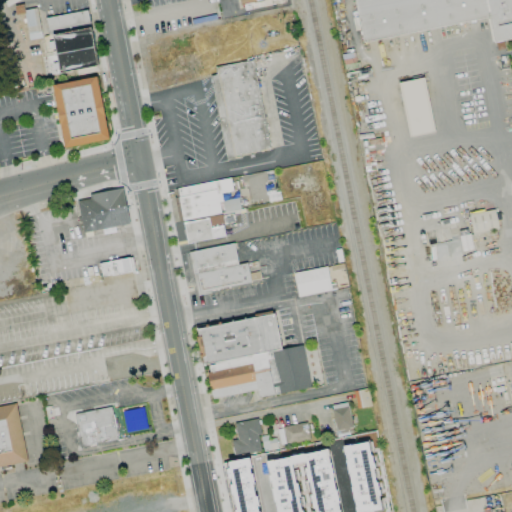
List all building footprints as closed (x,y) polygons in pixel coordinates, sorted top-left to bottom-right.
[(289,0),(290,2),(243,13),(240,0),(289,0)] [(511,0),(355,0),(362,40),(489,20),(493,43),(511,39),(511,0)] [(25,7),(34,5),(41,39),(32,41),(25,7)] [(46,16),(84,8),(96,63),(58,71),(46,16)] [(215,67),(251,60),(269,148),(239,154),(240,158),(226,161),(208,76),(217,75),(215,67)] [(52,83),(93,76),(105,140),(65,148),(52,83)] [(400,82),(408,136),(432,133),(424,78),(400,82)] [(225,237),(221,213),(239,210),(237,198),(222,200),(221,193),(232,191),(230,179),(176,187),(185,243),(225,237)] [(129,224),(122,189),(76,198),(82,233),(129,224)] [(472,234),(498,229),(494,210),(468,215),(472,234)] [(192,250),(197,291),(260,282),(259,274),(249,276),(247,263),(237,265),(234,244),(192,250)] [(99,263),(102,278),(132,271),(130,257),(99,263)] [(331,290),(326,267),(293,273),(298,297),(331,290)] [(310,388),(303,345),(280,349),(274,313),(195,327),(201,365),(205,364),(211,398),(257,390),(258,397),(310,388)] [(357,408),(370,406),(368,388),(354,390),(357,408)] [(0,466),(26,461),(15,404),(0,407),(0,466)] [(351,429),(348,405),(332,406),(334,430),(351,429)] [(117,440),(111,407),(74,413),(80,447),(117,440)] [(231,440),(233,456),(262,451),(256,419),(233,423),(236,439),(231,440)] [(309,440),(306,422),(282,426),(285,444),(309,440)] [(342,445),(354,511),(372,511),(382,510),(369,440),(342,445)]
